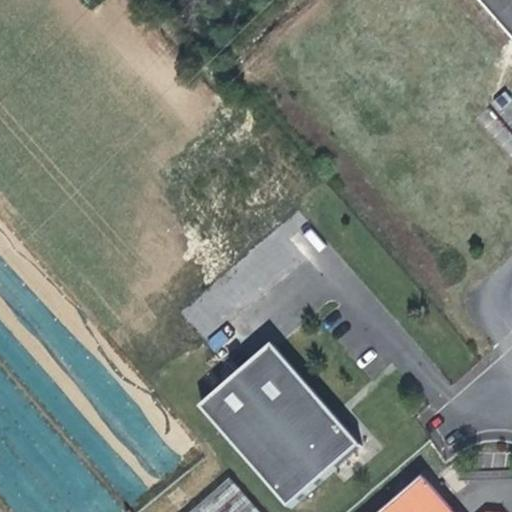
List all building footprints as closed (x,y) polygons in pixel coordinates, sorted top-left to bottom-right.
[(511,0),(478,0),(511,38),(511,0)] [(511,135),(486,109),(475,120),(511,156),(511,135)] [(362,446),(334,414),(274,346),(202,408),(290,510),(334,472),(362,446)] [(454,511),(424,477),(383,511),(454,511)] [(258,511),(230,479),(192,511),(258,511)]
